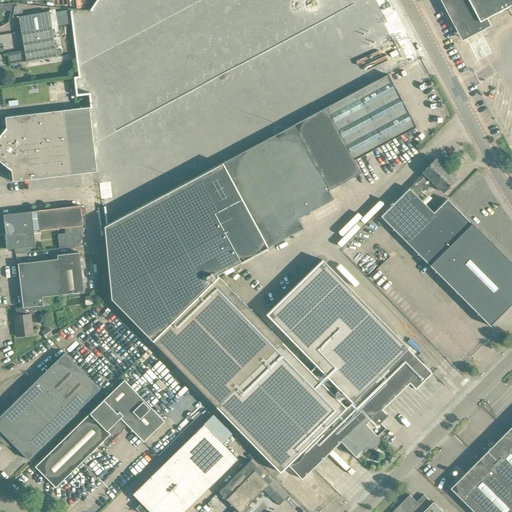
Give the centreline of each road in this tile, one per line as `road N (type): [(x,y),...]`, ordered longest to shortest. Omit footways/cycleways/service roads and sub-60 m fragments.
road 1 (unclassified): [(511,197),(405,0)]
road 2 (unclassified): [(360,511),(511,359)]
